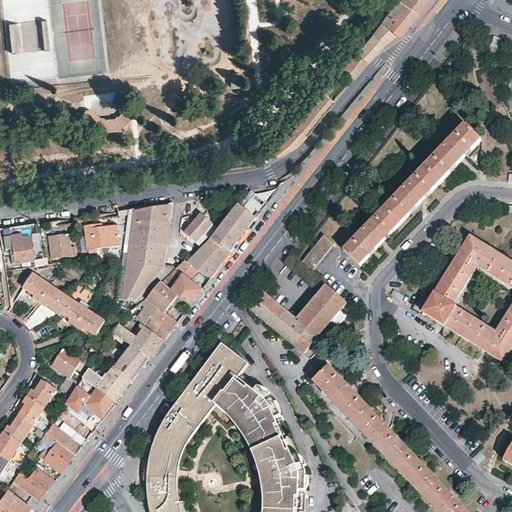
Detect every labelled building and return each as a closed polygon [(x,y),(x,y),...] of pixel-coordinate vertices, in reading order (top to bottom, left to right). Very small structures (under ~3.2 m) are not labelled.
[(409,23),(416,14),(399,0),(397,0),(380,21),(396,35),(404,30),(409,23)] [(426,0),(399,0),(416,14),(426,0)] [(390,39),(396,35),(380,21),(372,32),(384,43),(390,39)] [(48,23),(11,23),(11,53),(40,52),(40,49),(48,48),(48,23)] [(356,52),(368,61),(377,51),(384,43),(372,32),(356,52)] [(342,69),(353,78),(361,69),(368,61),(356,52),(342,69)] [(241,85),(239,72),(231,74),(233,87),(241,85)] [(134,114),(129,111),(125,111),(121,117),(119,118),(117,119),(107,120),(106,119),(103,119),(93,111),(88,111),(86,115),(86,119),(99,130),(104,130),(104,133),(122,131),(122,128),(126,128),(134,118),(134,114)] [(466,125),(344,251),(360,267),(383,243),(424,200),(462,159),(481,140),(466,125)] [(150,207),(134,209),(123,299),(135,300),(141,293),(163,267),(166,247),(173,203),(150,207)] [(209,242),(187,262),(194,268),(206,276),(209,277),(211,277),(231,251),(247,231),(260,213),(258,212),(255,216),(239,204),(209,242)] [(129,210),(118,211),(121,226),(126,225),(129,210)] [(186,232),(200,244),(216,227),(201,214),(186,232)] [(39,223),(41,238),(48,237),(46,222),(39,223)] [(39,223),(32,224),(34,239),(41,238),(39,223)] [(102,223),(84,226),(85,227),(86,227),(91,254),(98,253),(97,249),(120,245),(118,226),(119,226),(119,224),(103,227),(102,223)] [(13,234),(11,235),(14,250),(11,250),(13,264),(35,260),(31,238),(23,239),(22,235),(14,236),(13,234)] [(71,235),(50,238),(53,259),(76,256),(75,248),(72,248),(70,236),(71,236),(71,235)] [(325,235),(301,265),(311,273),(335,244),(325,235)] [(503,362),(511,348),(511,261),(496,251),(470,236),(422,312),(503,362)] [(177,248),(166,247),(163,267),(175,268),(177,248)] [(163,267),(141,293),(147,298),(161,282),(175,268),(163,267)] [(175,269),(162,282),(172,290),(184,275),(175,269)] [(29,295),(40,303),(53,283),(37,273),(36,275),(33,274),(24,288),(30,292),(29,295)] [(184,275),(172,290),(178,296),(190,305),(202,289),(184,275)] [(161,282),(147,298),(151,301),(153,303),(160,308),(165,312),(178,296),(172,290),(162,282),(161,282)] [(53,283),(40,303),(52,311),(54,308),(60,311),(70,295),(53,283)] [(259,290),(246,306),(304,354),(347,303),(327,287),(319,296),(313,303),(308,298),(304,304),(300,309),(304,313),(298,321),(291,315),(259,290)] [(70,295),(60,311),(66,316),(64,319),(76,326),(89,307),(70,295)] [(138,321),(146,327),(152,318),(160,308),(153,303),(138,321)] [(89,307),(76,326),(88,334),(90,331),(96,335),(107,319),(89,307)] [(139,312),(135,308),(130,313),(134,317),(139,312)] [(160,308),(152,318),(170,331),(174,325),(177,321),(175,319),(172,317),(170,315),(165,312),(160,308)] [(152,318),(146,327),(163,339),(167,335),(170,331),(152,318)] [(120,324),(113,333),(130,346),(148,359),(156,349),(163,339),(146,327),(137,337),(120,324)] [(216,345),(214,346),(212,349),(162,414),(158,420),(155,426),(151,436),(148,445),(146,454),(144,473),(145,487),(146,496),(149,507),(149,511),(183,511),(180,500),(182,499),(180,493),(179,481),(179,469),(180,458),(184,446),(187,439),(191,433),(199,422),(218,398),(224,392),(238,404),(235,408),(238,411),(243,417),(245,416),(250,422),(248,424),(255,436),(258,434),(264,445),(270,458),(266,461),(268,471),(271,470),(273,479),(270,480),(271,485),(271,492),(275,491),(275,505),(274,511),(298,511),(299,511),(299,503),(300,492),(300,485),(303,485),(303,480),(310,480),(310,474),(310,470),(308,463),(306,457),(301,459),(298,454),(295,447),(292,448),(288,439),(285,433),(280,423),(277,417),(280,416),(278,411),(283,407),(281,402),(277,396),(272,390),(267,394),(263,391),(250,380),(248,383),(238,376),(237,375),(249,358),(234,345),(230,343),(227,343),(222,343),(219,344),(216,345)] [(130,346),(115,367),(132,380),(140,370),(148,359),(130,346)] [(64,348),(52,366),(71,377),(76,368),(80,370),(84,363),(65,350),(65,349),(64,348)] [(329,366),(313,381),(438,511),(468,511),(452,494),(400,440),(368,407),(346,384),(329,366)] [(132,380),(115,367),(105,379),(89,368),(83,378),(84,379),(115,402),(125,390),(132,380)] [(243,370),(238,376),(248,383),(250,380),(252,378),(243,370)] [(78,383),(67,376),(63,382),(74,390),(78,383)] [(103,419),(115,402),(84,379),(66,405),(87,420),(94,411),(103,419)] [(37,385),(29,396),(45,407),(57,389),(43,381),(39,386),(37,385)] [(74,390),(63,382),(58,390),(69,397),(74,390)] [(268,385),(263,391),(267,394),(272,390),(277,396),(279,393),(274,388),(268,385)] [(224,392),(218,398),(228,407),(234,413),(240,420),(243,417),(238,411),(235,408),(238,404),(224,392)] [(45,407),(29,396),(22,407),(24,409),(20,415),(34,424),(45,407)] [(284,401),(281,402),(283,407),(278,411),(280,416),(286,412),(284,401)] [(34,424),(20,415),(16,421),(14,419),(5,432),(22,443),(34,424)] [(243,417),(240,420),(240,422),(240,424),(240,425),(243,427),(245,427),(248,424),(250,422),(245,416),(243,417)] [(284,422),(280,423),(285,433),(290,431),(285,421),(284,422)] [(248,424),(245,427),(252,438),(255,443),(260,455),(265,472),(268,471),(266,461),(270,458),(264,445),(258,434),(255,436),(248,424)] [(75,455),(82,446),(77,442),(61,430),(53,425),(48,433),(58,442),(75,455)] [(22,443),(5,432),(0,440),(0,445),(0,446),(0,454),(10,461),(22,443)] [(48,458),(47,459),(44,457),(43,458),(41,459),(62,473),(69,464),(75,455),(58,442),(48,433),(46,432),(39,445),(44,449),(50,454),(48,458)] [(293,437),(288,439),(292,448),(295,447),(297,446),(293,437)] [(50,454),(44,449),(39,457),(41,459),(43,458),(44,457),(47,459),(48,458),(50,454)] [(304,451),(298,454),(301,459),(306,457),(308,463),(311,462),(304,451)] [(0,476),(10,461),(0,454),(0,476)] [(47,493),(55,482),(35,468),(27,478),(20,473),(15,481),(41,501),(47,493)] [(268,471),(265,472),(264,473),(263,474),(262,477),(264,479),(266,480),(270,480),(273,479),(271,470),(268,471)] [(312,473),(310,474),(310,480),(303,480),(303,485),(310,485),(312,473)] [(275,491),(271,492),(271,485),(270,480),(266,480),(267,487),(268,501),(268,509),(267,511),(274,511),(275,505),(275,491)] [(31,511),(34,510),(18,497),(18,496),(17,495),(16,496),(9,490),(0,503),(0,511),(31,511)]
